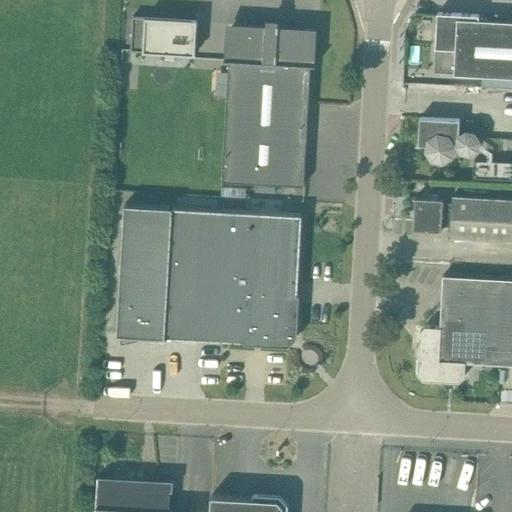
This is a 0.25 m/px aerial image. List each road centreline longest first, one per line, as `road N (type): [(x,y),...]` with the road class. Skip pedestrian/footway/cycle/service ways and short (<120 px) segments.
road 1 (unclassified): [(360,418),(380,0)]
road 2 (unclassified): [(360,418),(41,404)]
road 3 (unclassified): [(511,428),(360,418)]
